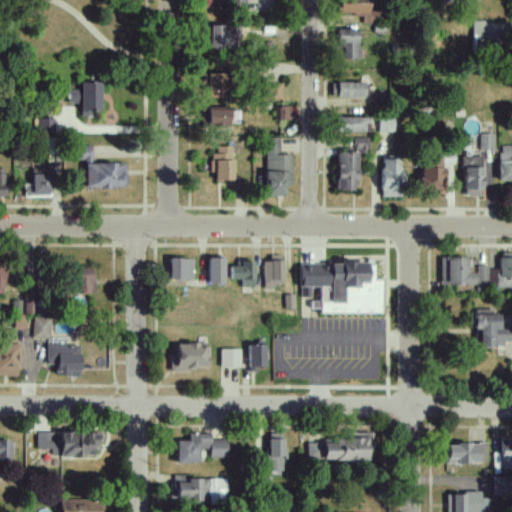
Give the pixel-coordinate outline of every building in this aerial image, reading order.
[(362,24),(371,24),(371,15),(371,0),(338,0),(339,15),(362,15),(362,24)] [(507,23),(472,22),(472,43),(507,44),(507,23)] [(209,48),(234,48),(233,25),(208,25),(209,48)] [(336,48),(342,48),(343,59),(358,59),(357,29),(336,30),(336,48)] [(206,91),(225,92),(226,73),(207,73),(206,91)] [(79,90),(66,90),(66,103),(79,104),(79,117),(91,117),(91,111),(99,111),(100,82),(79,82),(79,90)] [(363,83),(332,82),(331,97),(363,98),(363,83)] [(282,83),(264,83),(263,100),(281,100),(282,83)] [(291,106),(277,106),(277,119),(290,120),(291,106)] [(229,127),(229,107),(206,108),(207,128),(229,127)] [(335,131),(368,132),(369,117),(335,116),(335,131)] [(51,119),(37,118),(37,131),(50,131),(51,119)] [(377,132),(392,132),(392,119),(378,118),(377,132)] [(478,150),(492,150),(492,134),(479,134),(478,150)] [(368,138),(353,137),(353,152),(336,151),(335,190),(353,190),(353,181),(357,181),(357,153),(368,153),(368,138)] [(265,196),(284,196),(284,184),(290,184),(290,154),(279,155),(278,138),(264,138),(265,196)] [(498,181),(511,180),(511,152),(511,145),(497,146),(498,181)] [(76,161),(91,161),(91,146),(75,146),(76,161)] [(212,172),(215,172),(215,181),(234,181),(234,159),(232,160),(232,146),(211,146),(212,172)] [(481,156),(462,156),(462,195),(481,195),(481,156)] [(400,197),(400,158),(380,158),(380,196),(400,197)] [(442,190),(443,158),(431,158),(431,168),(419,167),(418,190),(442,190)] [(23,197),(51,196),(50,162),(39,162),(39,173),(30,174),(30,184),(22,184),(23,197)] [(84,187),(124,188),(125,163),(84,163),(84,187)] [(476,284),(495,284),(495,288),(511,287),(511,254),(498,255),(499,271),(487,271),(487,265),(475,265),(476,284)] [(282,283),(282,255),(269,255),(269,261),(262,261),(263,289),(274,288),(274,283),(282,283)] [(223,285),(223,258),(208,257),(207,285),(223,285)] [(439,284),(473,285),(473,273),(465,273),(466,258),(439,257),(439,284)] [(168,279),(191,280),(191,259),(169,258),(168,279)] [(230,280),(241,279),(241,288),(254,287),(253,261),(238,261),(238,266),(229,266),(230,280)] [(380,314),(381,280),(373,280),(373,263),(299,263),(299,298),(310,298),(310,288),(318,288),(318,302),(310,302),(310,309),(318,309),(318,314),(380,314)] [(94,267),(72,268),(72,293),(94,293),(94,267)] [(502,347),(503,341),(511,342),(511,323),(498,323),(498,312),(473,311),(473,330),(478,330),(478,346),(502,347)] [(49,319),(32,318),(31,338),(49,339),(49,319)] [(0,376),(17,377),(17,343),(14,343),(14,330),(5,330),(4,344),(0,343),(0,376)] [(169,369),(206,370),(206,344),(175,343),(175,355),(169,355),(169,369)] [(78,377),(79,345),(45,344),(45,364),(55,364),(55,376),(78,377)] [(264,369),(264,344),(247,345),(247,370),(264,369)] [(239,349),(219,349),(219,367),(238,367),(239,349)] [(35,449),(49,450),(49,457),(91,458),(91,449),(99,449),(100,433),(35,432),(35,449)] [(266,433),(266,471),(282,472),(283,433),(266,433)] [(368,461),(368,433),(346,433),(346,441),(306,441),(306,460),(368,461)] [(175,463),(197,463),(198,449),(208,449),(208,457),(226,458),(227,440),(210,440),(210,434),(188,434),(188,441),(175,441),(175,463)] [(0,460),(9,460),(8,440),(0,440),(0,460)] [(510,473),(511,442),(500,442),(499,473),(510,473)] [(482,444),(447,443),(446,463),(481,464),(482,444)] [(173,478),(173,504),(224,504),(224,478),(173,478)] [(446,493),(445,511),(489,511),(489,498),(479,498),(479,494),(446,493)] [(97,511),(98,500),(58,500),(58,511),(97,511)]
